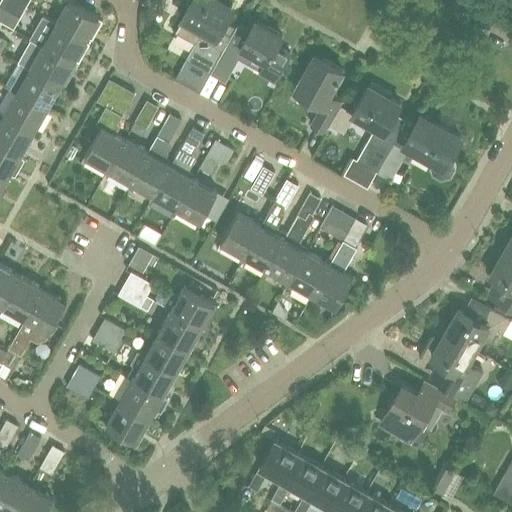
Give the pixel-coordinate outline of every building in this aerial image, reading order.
[(0,0),(0,4),(20,16),(26,6),(16,0),(0,0)] [(97,17),(98,15),(74,2),(70,0),(67,0),(55,22),(85,39),(90,30),(94,32),(102,19),(97,17)] [(195,43),(186,59),(209,72),(215,61),(232,32),(220,25),(231,6),(220,0),(190,0),(180,19),(182,20),(175,32),(195,43)] [(265,60),(281,33),(254,18),(243,39),(232,32),(215,61),(228,68),(240,46),(265,60)] [(72,62),(77,53),(82,55),(89,42),(85,40),(85,39),(55,22),(42,45),(72,62)] [(59,85),(64,76),(69,78),(76,65),(71,63),(72,62),(42,45),(29,68),(59,85)] [(329,92),(343,68),(315,52),(295,88),(322,103),(311,123),(324,130),(342,99),(329,92)] [(10,88),(16,91),(46,108),(59,85),(29,68),(29,69),(22,65),(10,88)] [(377,169),(402,126),(390,120),(401,100),(391,95),(392,92),(371,80),(370,83),(368,82),(366,87),(363,86),(358,95),(360,96),(351,113),(375,126),(357,158),(377,169)] [(122,114),(135,92),(123,85),(111,107),(106,105),(96,122),(101,125),(84,155),(107,168),(125,137),(116,132),(119,125),(118,121),(123,114),(122,114)] [(3,113),(33,131),(46,108),(16,91),(3,113)] [(146,127),(158,105),(147,98),(134,120),(146,127)] [(167,150),(166,145),(181,117),(170,111),(148,150),(130,181),(153,193),(170,162),(161,157),(162,156),(164,156),(167,150)] [(410,131),(402,126),(393,142),(377,169),(391,177),(408,146),(432,160),(430,164),(432,173),(440,178),(450,175),(454,167),(452,158),(448,156),(460,135),(421,112),(410,131)] [(33,131),(3,113),(0,119),(0,142),(20,154),(33,131)] [(204,130),(192,124),(180,146),(171,163),(170,162),(153,193),(176,206),(194,175),(186,171),(190,163),(189,157),(204,130)] [(107,168),(130,181),(148,150),(125,137),(107,168)] [(234,148),(216,138),(200,166),(211,173),(219,157),(226,161),(234,148)] [(0,173),(7,177),(12,169),(18,170),(24,159),(20,155),(20,154),(0,142),(0,173)] [(275,171),(263,164),(251,186),(262,193),(275,171)] [(225,199),(215,193),(217,188),(194,175),(176,206),(200,219),(204,211),(215,217),(225,199)] [(261,223),(244,253),(267,266),(286,232),(276,226),(284,214),(280,212),(284,205),(285,206),(286,206),(298,184),(287,178),(261,223)] [(310,190),(286,232),(267,266),(290,279),(307,249),(298,244),(305,230),(305,226),(321,197),(310,190)] [(332,232),(344,210),(332,204),(320,225),(332,232)] [(221,240),(244,253),(261,223),(238,210),(221,240)] [(354,275),(343,269),(353,252),(351,251),(355,244),(367,223),(355,216),(343,237),(330,261),(330,262),(313,292),(337,305),(354,275)] [(511,233),(503,250),(511,255),(511,233)] [(330,262),(330,261),(307,249),(290,279),(313,292),(330,262)] [(511,255),(503,250),(489,273),(496,277),(487,293),(511,306),(511,255)] [(0,302),(2,304),(19,274),(0,262),(0,302)] [(153,283),(131,270),(125,281),(147,293),(153,283)] [(2,304),(25,317),(42,287),(19,274),(2,304)] [(148,309),(153,299),(146,295),(147,293),(125,281),(118,293),(148,309)] [(164,304),(170,308),(171,306),(202,323),(205,317),(209,319),(216,305),(213,303),(214,301),(183,284),(177,295),(171,291),(164,304)] [(50,331),(49,330),(66,300),(42,287),(25,317),(26,317),(7,349),(0,361),(0,374),(6,378),(20,353),(21,354),(31,337),(37,341),(46,338),(50,331)] [(511,317),(489,304),(481,319),(458,306),(445,330),(475,348),(482,336),(496,344),(511,317)] [(171,306),(170,308),(159,329),(190,346),(202,323),(171,306)] [(105,316),(99,327),(121,339),(127,329),(105,316)] [(114,351),(121,339),(99,327),(92,338),(114,351)] [(159,329),(146,353),(176,369),(190,346),(159,329)] [(454,366),(444,383),(466,395),(481,368),(468,360),(475,348),(445,330),(432,353),(454,366)] [(137,350),(130,362),(134,364),(128,375),(132,377),(133,376),(163,393),(176,369),(146,353),(144,355),(137,350)] [(79,362),(73,372),(96,384),(101,375),(79,362)] [(88,397),(95,386),(96,384),(73,372),(66,385),(88,397)] [(402,382),(388,407),(419,424),(433,400),(446,408),(455,393),(424,375),(416,389),(402,382)] [(133,376),(132,377),(120,398),(151,415),(155,408),(159,410),(166,396),(163,394),(163,393),(133,376)] [(138,439),(151,415),(120,398),(107,422),(138,439)] [(18,424),(7,418),(0,429),(0,442),(6,446),(18,424)] [(41,437),(30,430),(18,452),(28,460),(41,437)] [(272,497),(298,450),(275,437),(248,484),(257,489),(268,468),(283,477),(271,497),(272,497)] [(64,450),(53,443),(40,466),(52,472),(64,450)] [(295,510),(321,463),(298,450),(272,497),(280,502),(292,482),(306,489),(294,510),(295,510)] [(511,501),(511,456),(492,490),(511,501)] [(323,511),(344,476),(321,463),(295,510),(297,511),(305,511),(315,494),(329,502),(323,511)] [(0,485),(0,507),(8,511),(14,511),(30,484),(8,471),(0,485)] [(353,511),(367,489),(344,476),(323,511),(335,511),(338,507),(346,511),(353,511)] [(45,511),(54,497),(30,484),(14,511),(45,511)] [(383,511),(389,502),(367,489),(353,511),(383,511)] [(407,511),(389,502),(383,511),(407,511)]
